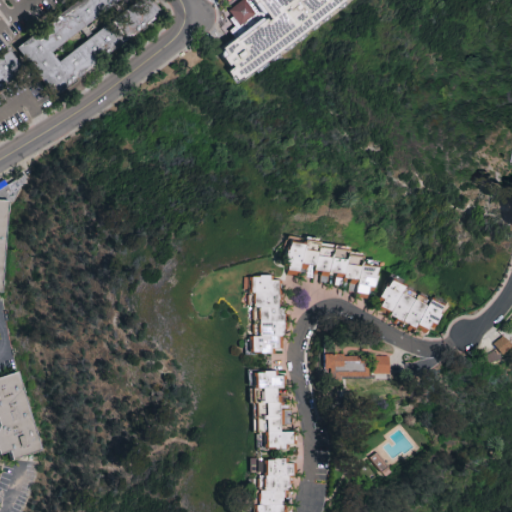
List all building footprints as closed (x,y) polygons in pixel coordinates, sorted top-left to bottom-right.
[(48,46),(40,52),(31,36),(48,21),(69,4),(73,0),(106,0),(102,3),(48,46)] [(86,65),(52,91),(49,84),(39,65),(38,64),(48,57),(109,13),(123,3),(127,0),(155,0),(158,3),(160,6),(109,46),(86,65)] [(345,0),(240,82),(217,51),(262,16),(251,0),(345,0)] [(0,51),(8,45),(23,65),(22,65),(0,81),(0,51)] [(0,289),(5,290),(10,198),(25,190),(26,175),(25,173),(7,183),(4,178),(0,180),(0,289)] [(361,254),(359,264),(375,267),(370,296),(353,293),(354,283),(281,270),(287,240),(361,254)] [(246,354),(247,276),(282,276),(281,354),(246,354)] [(443,306),(429,335),(372,309),(386,280),(443,306)] [(501,353),(511,345),(503,334),(493,342),(501,353)] [(366,377),(321,377),(321,354),(366,354),(366,377)] [(387,356),(387,374),(371,374),(371,356),(387,356)] [(16,370),(34,431),(38,444),(7,454),(4,447),(0,447),(0,368),(14,364),(16,370)] [(248,372),(286,370),(289,448),(251,450),(248,372)] [(369,458),(376,453),(386,468),(379,473),(369,458)] [(252,511),(252,459),(287,459),(287,511),(285,511),(252,511)]
